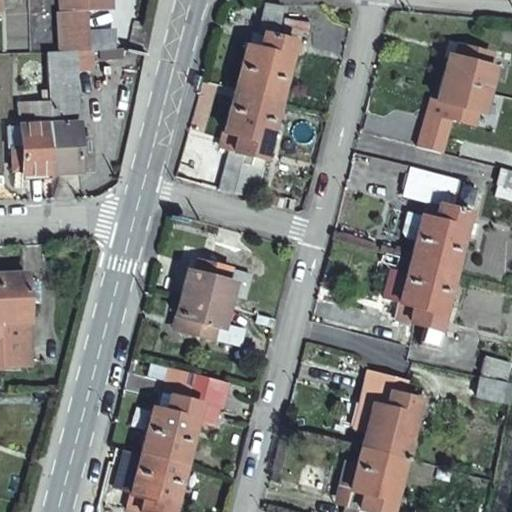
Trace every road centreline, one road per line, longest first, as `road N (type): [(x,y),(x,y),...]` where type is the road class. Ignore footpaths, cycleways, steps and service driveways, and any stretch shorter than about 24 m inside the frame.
road 1 (secondary): [(58,511),(138,205)]
road 2 (residential): [(243,511),(316,234)]
road 3 (residential): [(316,234),(372,0)]
road 4 (secondary): [(138,205),(191,0)]
road 5 (residential): [(138,205),(167,193),(316,234)]
road 6 (residential): [(0,223),(104,219),(138,205)]
